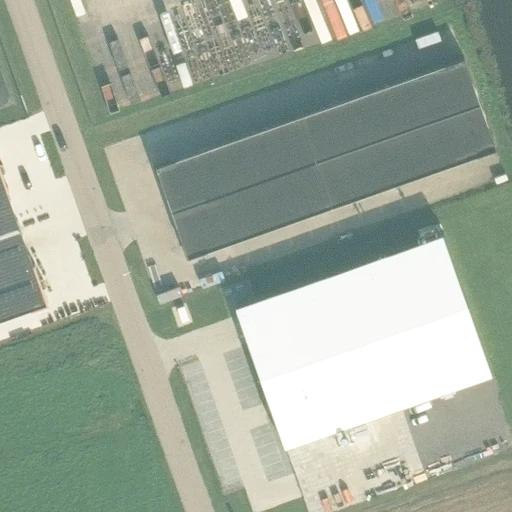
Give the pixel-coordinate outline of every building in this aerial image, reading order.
[(442,116),(480,103),(464,57),(426,71),(442,116)] [(405,78),(421,124),(442,116),(426,71),(405,78)] [(421,124),(405,78),(384,86),(400,131),(421,124)] [(363,93),(379,139),(400,131),(384,86),(363,93)] [(379,139),(363,93),(341,100),(357,146),(379,139)] [(320,108),(336,153),(357,146),(341,100),(320,108)] [(480,103),(442,116),(458,162),(496,148),(480,103)] [(336,153),(320,108),(299,115),(315,161),(336,153)] [(315,161),(299,115),(278,123),(294,168),(315,161)] [(421,124),(437,169),(458,162),(442,116),(421,124)] [(257,130),(273,176),(294,168),(278,123),(257,130)] [(400,131),(416,177),(437,169),(421,124),(400,131)] [(273,176),(257,130),(236,138),(252,183),(273,176)] [(379,139),(395,184),(416,177),(400,131),(379,139)] [(252,183),(236,138),(215,145),(231,191),(252,183)] [(357,146),(373,191),(395,184),(379,139),(357,146)] [(215,145),(194,153),(210,198),(231,191),(215,145)] [(336,153),(352,199),(373,191),(357,146),(336,153)] [(210,198),(194,153),(156,166),(172,211),(210,198)] [(315,161),(331,206),(352,199),(336,153),(315,161)] [(315,161),(294,168),(310,214),(331,206),(315,161)] [(273,176),(289,221),(310,214),(294,168),(273,176)] [(0,233),(20,226),(0,170),(0,233)] [(273,176),(252,183),(268,229),(289,221),(273,176)] [(252,183),(231,191),(247,236),(268,229),(252,183)] [(231,191),(210,198),(226,244),(247,236),(231,191)] [(210,198),(172,211),(188,257),(226,244),(210,198)] [(20,226),(0,233),(0,318),(46,302),(20,226)] [(441,227),(233,300),(281,439),(490,365),(441,227)]
